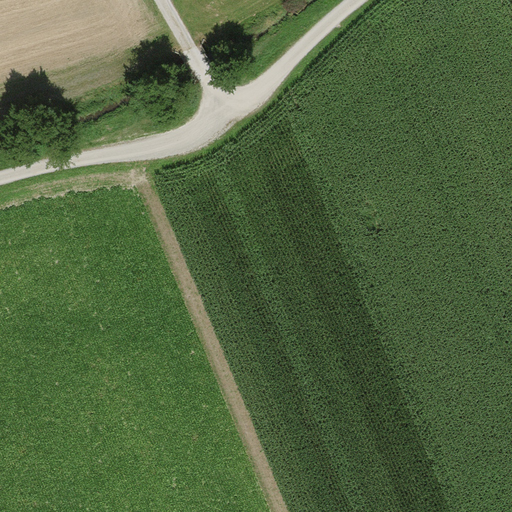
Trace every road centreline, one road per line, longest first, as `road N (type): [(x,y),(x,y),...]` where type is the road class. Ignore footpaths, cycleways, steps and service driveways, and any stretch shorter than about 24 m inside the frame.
road 1 (track): [(361,0),(264,93),(220,107),(193,139),(0,178)]
road 2 (track): [(220,107),(163,0)]
